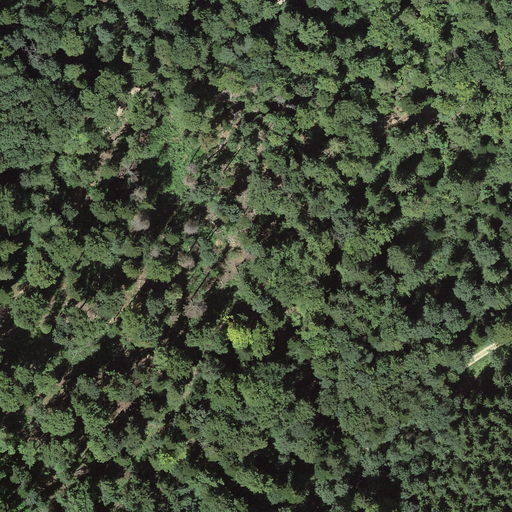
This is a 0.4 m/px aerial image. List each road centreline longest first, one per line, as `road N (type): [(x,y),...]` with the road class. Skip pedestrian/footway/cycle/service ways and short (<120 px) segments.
road 1 (track): [(103,511),(228,296),(339,198),(511,86)]
road 2 (track): [(0,322),(66,236),(113,113),(159,72),(280,0)]
road 3 (track): [(511,334),(455,371),(286,511)]
